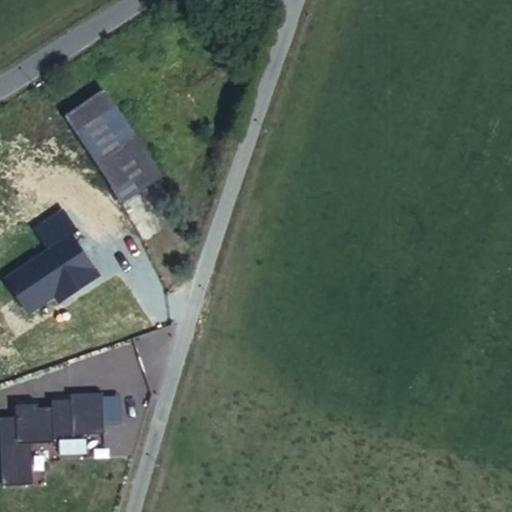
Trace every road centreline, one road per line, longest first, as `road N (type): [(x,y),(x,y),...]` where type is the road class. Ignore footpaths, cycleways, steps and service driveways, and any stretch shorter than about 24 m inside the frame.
road 1 (residential): [(294,3),(236,165),(133,511)]
road 2 (residential): [(144,0),(0,98)]
